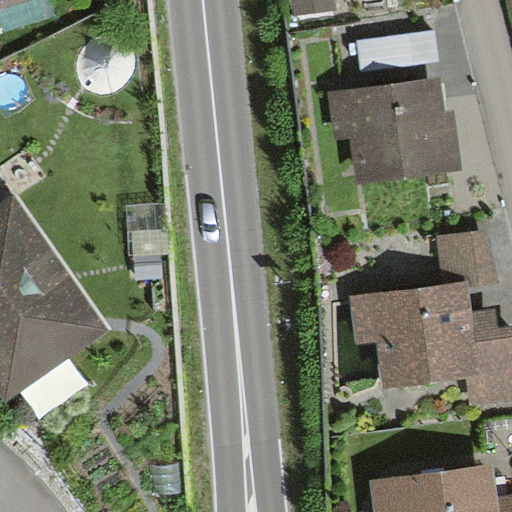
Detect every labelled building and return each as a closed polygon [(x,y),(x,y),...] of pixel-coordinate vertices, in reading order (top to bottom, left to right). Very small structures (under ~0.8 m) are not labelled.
[(0,0),(0,15),(48,0),(0,0)] [(339,12),(338,0),(299,0),(300,13),(339,12)] [(444,86),(328,99),(334,145),(356,143),(361,187),(455,176),(444,86)] [(20,197),(0,210),(0,388),(10,403),(114,330),(20,197)] [(488,238),(435,243),(441,298),(473,295),(493,293),(488,238)] [(473,295),(441,298),(353,306),(357,349),(386,347),(391,394),(473,386),(476,415),(511,411),(511,334),(499,335),(497,316),(475,318),(473,295)] [(496,479),(376,491),(377,511),(511,511),(511,500),(498,502),(496,479)]
